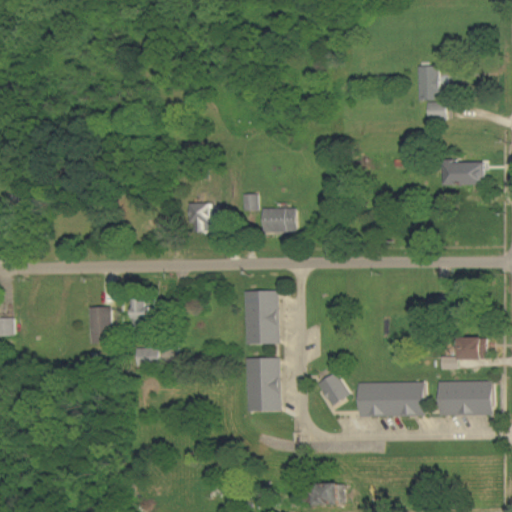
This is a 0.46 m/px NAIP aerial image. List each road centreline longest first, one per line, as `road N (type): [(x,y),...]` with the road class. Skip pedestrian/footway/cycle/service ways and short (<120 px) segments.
road 1 (residential): [(0,266),(511,254)]
road 2 (residential): [(511,497),(346,491)]
